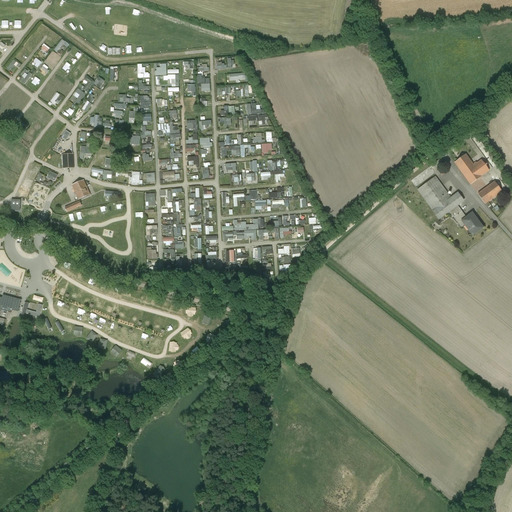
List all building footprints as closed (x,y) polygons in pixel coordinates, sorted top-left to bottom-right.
[(31,47),(34,44),(29,39),(23,46),(30,52),(33,49),(31,47)] [(67,48),(69,44),(61,39),(54,50),(57,52),(62,44),(67,48)] [(46,53),(50,49),(45,44),(41,48),(46,53)] [(53,52),(48,58),(55,64),(60,57),(53,52)] [(33,62),(36,64),(34,66),(37,68),(42,62),(36,58),(33,62)] [(18,68),(20,65),(14,59),(7,68),(10,70),(14,64),(18,68)] [(66,61),(62,65),(70,72),(73,67),(66,61)] [(44,63),(36,74),(39,77),(42,73),(46,76),(51,69),(44,63)] [(142,68),(142,64),(138,64),(138,78),(149,78),(149,73),(145,73),(145,68),(142,68)] [(167,75),(166,64),(160,64),(160,67),(156,68),(156,71),(155,71),(155,76),(167,75)] [(72,69),(66,79),(72,83),(78,72),(72,69)] [(29,72),(25,79),(22,77),(19,81),(25,85),(32,74),(29,72)] [(56,73),(52,79),(61,85),(65,79),(56,73)] [(201,83),(201,92),(210,91),(210,78),(202,78),(201,75),(197,75),(198,83),(201,83)] [(87,92),(94,80),(86,76),(84,80),(87,82),(85,87),(80,84),(79,88),(87,92)] [(94,83),(100,87),(104,80),(99,77),(94,83)] [(65,80),(59,90),(63,92),(66,87),(70,89),(73,85),(65,80)] [(143,86),(143,80),(138,81),(139,90),(150,89),(150,86),(143,86)] [(12,84),(10,87),(12,88),(8,93),(14,98),(20,91),(12,84)] [(196,96),(195,84),(188,85),(188,92),(191,92),(191,96),(196,96)] [(49,94),(53,90),(48,85),(44,90),(49,94)] [(251,85),(244,86),(245,95),(253,94),(251,85)] [(179,92),(179,87),(168,88),(168,96),(173,96),(173,92),(179,92)] [(73,95),(77,99),(74,103),(77,106),(86,94),(78,88),(73,95)] [(57,92),(50,101),(53,104),(60,95),(57,92)] [(21,93),(12,105),(15,107),(19,102),(22,104),(27,97),(21,93)] [(8,108),(13,99),(7,95),(1,104),(8,108)] [(87,101),(82,109),(87,112),(92,104),(87,101)] [(256,103),(247,104),(248,121),(258,121),(258,125),(266,125),(265,117),(266,117),(265,109),(260,110),(260,105),(256,105),(256,103)] [(221,116),(235,115),(235,106),(224,106),(224,110),(220,110),(221,116)] [(69,108),(64,115),(70,118),(74,111),(69,108)] [(46,119),(49,112),(43,110),(40,117),(46,119)] [(31,114),(26,119),(31,123),(36,118),(31,114)] [(39,126),(42,128),(45,124),(38,119),(27,133),(31,137),(39,126)] [(197,120),(187,121),(187,129),(193,129),(193,131),(198,131),(197,120)] [(206,125),(212,125),(211,120),(199,121),(200,129),(207,129),(206,125)] [(174,139),(181,138),(180,129),(178,130),(177,126),(173,126),(173,124),(169,124),(169,123),(158,124),(158,131),(159,135),(166,135),(170,134),(171,146),(175,146),(174,139)] [(141,132),(141,138),(152,137),(151,131),(146,131),(146,126),(142,126),(142,132),(141,132)] [(66,140),(70,134),(66,131),(62,137),(66,140)] [(262,133),(256,133),(256,137),(253,137),(253,143),(263,143),(262,133)] [(132,135),(130,144),(139,145),(140,137),(132,135)] [(204,145),(204,149),(212,149),(211,142),(210,143),(210,138),(200,138),(201,145),(204,145)] [(262,153),(269,153),(269,151),(272,150),(272,143),(262,144),(262,153)] [(20,144),(17,147),(22,151),(19,155),(23,157),(28,149),(20,144)] [(250,153),(250,145),(232,146),(232,154),(236,154),(236,156),(245,156),(245,153),(250,153)] [(80,160),(83,160),(84,155),(92,155),(93,148),(81,147),(80,160)] [(171,157),(182,157),(182,154),(180,154),(180,150),(174,151),(174,149),(170,149),(171,157)] [(143,153),(143,161),(152,161),(152,157),(149,157),(149,155),(146,155),(146,153),(143,153)] [(62,155),(63,169),(74,168),(73,154),(62,155)] [(476,162),(473,165),(465,155),(455,163),(471,185),(482,176),(481,176),(489,171),(481,160),(477,164),(476,162)] [(199,165),(198,156),(188,157),(188,165),(199,165)] [(8,162),(0,157),(0,162),(3,164),(2,167),(5,169),(8,162)] [(167,165),(167,170),(171,170),(171,164),(170,159),(159,160),(160,166),(167,165)] [(269,170),(281,169),(280,164),(284,164),(284,160),(268,161),(269,170)] [(17,170),(21,164),(16,161),(12,167),(17,170)] [(92,169),(92,173),(103,173),(103,178),(112,179),(112,170),(92,169)] [(275,182),(281,181),(281,177),(285,177),(285,170),(275,171),(275,182)] [(163,179),(175,179),(175,171),(162,172),(163,179)] [(57,175),(50,172),(47,178),(55,182),(57,175)] [(147,182),(155,181),(155,173),(144,173),(144,180),(147,180),(147,182)] [(26,176),(22,186),(29,190),(32,182),(29,180),(30,178),(26,176)] [(451,198),(435,177),(417,190),(439,219),(449,212),(457,206),(463,201),(457,193),(451,198)] [(15,183),(12,182),(13,179),(10,178),(7,188),(13,190),(15,183)] [(83,180),(72,185),(79,200),(90,195),(83,180)] [(47,193),(49,188),(46,187),(48,183),(45,182),(44,184),(37,182),(35,189),(47,193)] [(495,182),(478,194),(485,204),(502,192),(495,182)] [(269,193),(269,198),(284,197),(284,187),(277,187),(277,192),(272,192),(272,189),(266,189),(266,193),(269,193)] [(246,196),(246,201),(257,200),(257,190),(249,190),(250,196),(246,196)] [(145,194),(146,206),(155,206),(155,193),(145,194)] [(21,200),(13,199),(12,199),(11,202),(11,207),(14,207),(14,210),(17,210),(17,207),(20,207),(21,200)] [(194,205),(190,205),(190,215),(195,215),(195,210),(202,210),(202,199),(194,199),(194,205)] [(203,200),(205,223),(213,222),(213,219),(208,219),(207,203),(215,202),(215,199),(203,200)] [(65,208),(67,212),(82,206),(80,201),(65,208)] [(174,211),(179,211),(179,204),(176,204),(175,201),(162,202),(162,209),(168,209),(168,206),(174,205),(174,211)] [(457,206),(449,212),(454,218),(462,212),(457,206)] [(466,218),(462,212),(454,218),(458,224),(462,221),(465,225),(466,224),(470,229),(469,230),(472,235),(482,228),(472,213),(466,218)] [(282,226),(281,217),(278,218),(278,221),(272,221),(272,227),(282,226)] [(235,230),(259,229),(258,219),(253,219),(254,224),(246,224),(246,221),(238,222),(237,220),(234,220),(235,230)] [(150,229),(157,229),(157,225),(146,226),(147,242),(151,242),(150,229)] [(165,233),(169,233),(169,236),(173,236),(173,225),(162,225),(162,229),(166,230),(165,233)] [(175,237),(182,236),(180,227),(173,228),(175,237)] [(290,228),(280,228),(280,238),(284,238),(284,234),(290,234),(290,228)] [(279,240),(279,229),(258,230),(259,240),(264,240),(264,236),(269,236),(268,233),(276,232),(276,240),(279,240)] [(256,240),(256,230),(233,231),(233,235),(237,235),(237,239),(251,238),(252,240),(256,240)] [(233,241),(233,232),(228,232),(228,231),(223,232),(223,241),(233,241)] [(278,254),(291,254),(290,244),(284,245),(284,249),(278,249),(278,254)] [(152,250),(152,247),(147,247),(147,259),(158,259),(157,250),(152,250)] [(263,255),(273,254),(272,247),(262,247),(263,255)] [(300,248),(292,248),(293,257),(301,257),(300,248)] [(174,249),(163,250),(163,253),(167,252),(167,258),(175,257),(174,249)] [(237,266),(233,266),(233,270),(243,270),(243,259),(237,259),(237,266)] [(267,274),(267,272),(262,272),(263,282),(271,281),(270,274),(267,274)] [(0,309),(11,313),(12,311),(17,313),(21,301),(15,300),(15,298),(3,295),(2,298),(0,297),(0,309)] [(27,310),(26,314),(39,318),(42,305),(38,304),(36,313),(27,310)]
